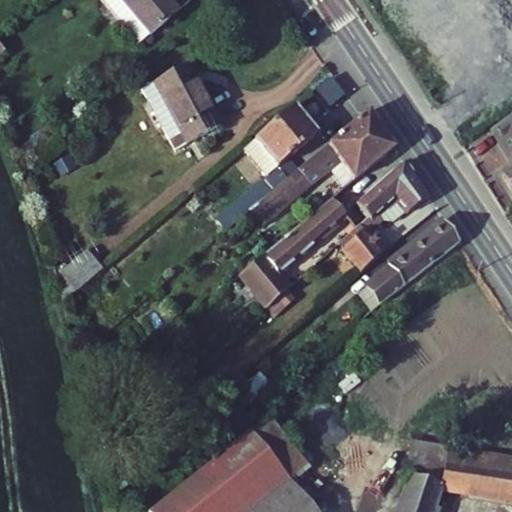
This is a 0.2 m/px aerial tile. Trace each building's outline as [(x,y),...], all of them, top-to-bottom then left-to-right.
[(94,0),(135,50),(175,17),(160,0),(94,0)] [(186,68),(140,95),(174,158),(224,128),(217,114),(212,117),(186,68)] [(292,113),(254,145),(277,174),(249,197),(259,208),(265,203),(286,185),(297,176),(288,165),(316,142),(292,113)] [(368,116),(362,120),(297,176),(306,186),(336,161),(354,185),(392,153),(368,116)] [(511,121),(490,134),(511,169),(511,175),(504,180),(511,194),(511,121)] [(414,212),(427,201),(402,166),(382,183),(361,201),(356,205),(365,215),(358,221),(361,224),(399,194),(414,212)] [(361,201),(382,183),(375,174),(353,192),(361,201)] [(286,185),(265,203),(292,236),(306,225),(314,218),(286,185)] [(348,222),(332,203),(314,218),(306,225),(322,243),(348,222)] [(460,247),(443,223),(385,270),(388,273),(366,291),(381,310),(460,247)] [(279,279),(322,243),(306,225),(292,236),(239,280),(265,312),(289,291),(279,279)] [(357,277),(379,260),(365,243),(371,238),(361,225),(342,241),(347,246),(337,254),(357,277)] [(61,276),(75,293),(101,272),(87,254),(61,276)] [(345,511),(270,421),(160,511),(345,511)] [(511,463),(416,449),(396,511),(435,511),(440,496),(511,504),(511,463)]
